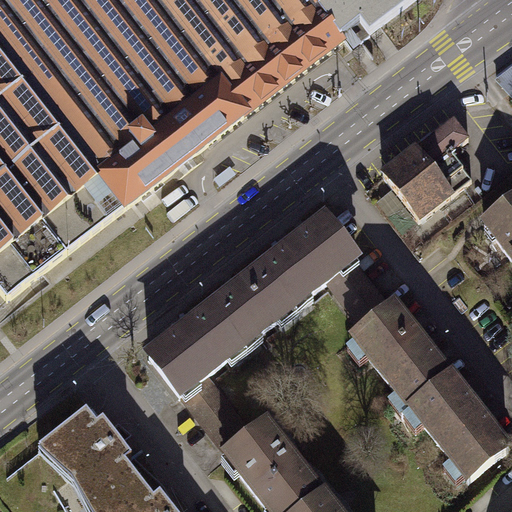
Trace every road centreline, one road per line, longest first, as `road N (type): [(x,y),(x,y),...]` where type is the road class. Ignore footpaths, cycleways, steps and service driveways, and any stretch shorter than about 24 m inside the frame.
road 1 (residential): [(511,387),(320,158)]
road 2 (tertiary): [(98,333),(320,158)]
road 3 (residential): [(225,511),(98,333)]
road 4 (tertiary): [(320,158),(484,30)]
road 5 (tertiary): [(0,409),(98,333)]
